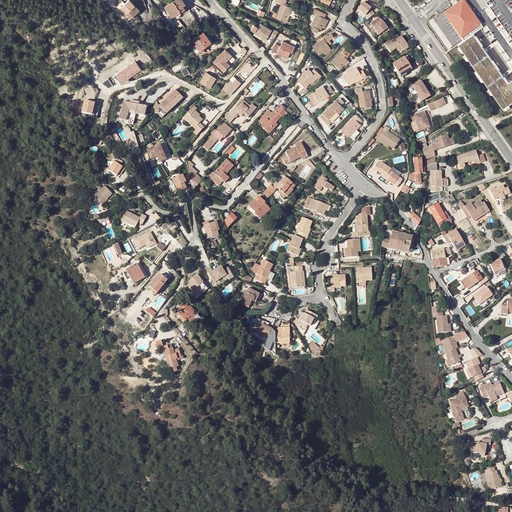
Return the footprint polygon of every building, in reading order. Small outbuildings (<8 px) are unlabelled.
[(138,10),(129,0),(127,0),(124,3),(120,6),(130,18),(138,10)] [(185,4),(182,0),(174,0),(165,6),(172,17),(185,9),(182,5),(185,4)] [(276,18),(285,22),(291,8),(285,5),(287,0),(286,0),(275,0),(276,1),(282,4),(276,18)] [(460,0),(444,10),(460,37),(482,24),(466,0),(460,0)] [(487,0),(511,40),(511,1),(511,0),(487,0)] [(372,21),(378,17),(376,14),(374,15),(373,14),(375,11),(368,5),(362,12),(370,18),(372,21)] [(293,9),(291,8),(285,22),(286,23),(293,9)] [(321,30),(322,28),(326,19),(324,18),(321,16),(322,12),(315,9),(313,12),(317,14),(311,25),(321,30)] [(191,23),(192,23),(195,21),(189,10),(184,13),(191,23)] [(373,27),(379,35),(383,33),(384,35),(390,31),(388,29),(380,18),(371,24),(372,25),(370,26),(372,28),(373,27)] [(254,25),(251,30),(255,32),(263,37),(262,38),(266,41),(269,35),(272,31),(261,23),(258,27),(254,25)] [(211,42),(203,32),(192,41),(199,51),(211,42)] [(398,51),(402,48),(407,44),(401,36),(400,37),(397,34),(384,44),(391,53),(396,48),(398,51)] [(280,46),(276,43),(272,51),(277,53),(288,58),(290,52),(291,50),(293,51),(296,45),(297,41),(292,38),(289,44),(283,41),(280,46)] [(322,52),(330,47),(328,45),(326,42),(324,39),(313,46),(318,55),(322,52)] [(511,96),(511,86),(481,42),(465,53),(492,90),(490,91),(500,105),(511,96)] [(348,60),(346,58),(344,56),(346,55),(348,56),(350,54),(345,48),(332,61),(340,69),(344,64),(348,60)] [(231,56),(225,50),(214,63),(224,72),(230,66),(226,62),(231,56)] [(405,58),(393,64),(399,75),(405,71),(406,73),(412,69),(405,58)] [(119,82),(141,70),(136,61),(114,73),(119,82)] [(350,85),(355,81),(363,76),(364,77),(367,75),(362,69),(359,71),(357,67),(343,76),(350,85)] [(317,76),(318,78),(319,78),(322,76),(314,68),(311,71),(309,69),(307,71),(303,74),(298,80),(305,87),(310,82),(317,76)] [(215,78),(206,73),(200,83),(209,88),(215,78)] [(233,76),(222,88),(229,95),(240,83),(233,76)] [(421,81),(413,86),(417,94),(425,89),(421,81)] [(329,95),(323,86),(308,96),(314,105),(317,103),(314,98),(315,97),(319,102),(329,95)] [(428,93),(425,89),(417,94),(422,102),(432,95),(430,92),(428,93)] [(184,98),(176,90),(168,97),(170,98),(168,100),(167,98),(159,105),(162,108),(165,106),(169,111),(184,98)] [(369,90),(358,92),(360,107),(363,107),(363,111),(372,109),(371,105),(372,105),(369,90)] [(440,99),(431,103),(434,109),(443,105),(440,99)] [(243,106),(245,103),(241,100),(229,114),(235,118),(238,114),(240,116),(242,114),(243,115),(248,119),(255,110),(250,106),(249,107),(247,110),(243,106)] [(97,113),(99,105),(81,101),(79,113),(92,116),(93,112),(97,113)] [(123,102),(119,121),(128,123),(130,113),(145,116),(146,107),(139,105),(139,103),(130,101),(129,103),(123,102)] [(344,109),(337,101),(320,116),(328,124),(331,121),(329,119),(337,112),(338,114),(344,109)] [(287,114),(284,112),(282,109),(283,108),(280,105),(271,114),(268,111),(258,122),(262,125),(260,126),(269,134),(277,125),(276,124),(282,117),(283,119),(287,114)] [(202,120),(198,116),(194,112),(195,110),(197,108),(194,106),(183,118),(188,123),(194,128),(192,131),(197,135),(208,123),(203,119),(202,120)] [(413,116),(411,117),(412,121),(414,121),(417,131),(428,128),(424,113),(413,115),(413,116)] [(361,120),(356,114),(343,127),(346,130),(348,132),(351,135),(361,125),(359,123),(361,120)] [(213,135),(202,146),(207,151),(218,139),(220,141),(222,139),(223,139),(231,131),(223,124),(217,131),(215,129),(211,133),(213,135)] [(385,126),(382,131),(376,139),(379,142),(380,140),(389,146),(394,149),(400,140),(387,131),(389,128),(385,126)] [(432,146),(423,149),(424,154),(425,154),(426,159),(435,155),(434,151),(451,145),(447,135),(435,139),(436,142),(431,144),(432,146)] [(287,156),(282,158),(285,165),(301,158),(302,159),(307,157),(301,142),(295,145),(296,148),(286,152),(287,156)] [(159,144),(147,150),(151,160),(158,157),(160,163),(167,160),(159,144)] [(476,150),(456,157),(460,168),(465,166),(464,164),(473,161),(474,163),(480,162),(478,156),(476,150)] [(414,159),(415,169),(420,168),(423,168),(422,158),(414,159)] [(427,170),(437,170),(436,158),(426,159),(427,170)] [(233,167),(226,160),(214,173),(222,181),(225,183),(229,178),(225,175),(233,167)] [(193,165),(189,161),(186,164),(193,190),(196,186),(199,183),(203,179),(196,173),(197,172),(192,167),(193,165)] [(383,175),(382,177),(388,181),(393,173),(390,171),(391,169),(384,164),(382,166),(378,162),(372,170),(377,173),(378,171),(381,173),(383,175)] [(125,171),(114,163),(108,172),(116,178),(118,176),(120,173),(123,174),(125,171)] [(214,173),(211,170),(209,172),(206,175),(218,186),(222,181),(214,173)] [(439,187),(442,187),(442,180),(441,171),(431,171),(432,191),(439,191),(439,187)] [(173,178),(179,192),(187,189),(186,188),(184,183),(183,181),(186,180),(183,174),(173,178)] [(322,176),(314,188),(319,191),(322,186),(327,190),(328,189),(331,191),(334,187),(325,182),(327,179),(322,176)] [(280,191),(286,196),(292,189),(295,186),(284,177),(279,183),(277,182),(274,186),(277,188),(280,191)] [(335,187),(336,185),(329,179),(327,181),(335,187)] [(508,187),(505,188),(503,184),(489,191),(493,200),(501,196),(501,197),(510,192),(508,187)] [(269,197),(270,197),(276,190),(273,187),(271,185),(265,191),(269,197)] [(405,185),(402,190),(407,194),(411,189),(405,185)] [(106,199),(107,200),(112,195),(104,187),(93,197),(100,204),(106,199)] [(264,216),(270,210),(272,208),(260,196),(259,197),(258,197),(249,207),(255,213),(254,214),(260,220),(264,216)] [(327,205),(307,198),(303,208),(323,216),(325,211),(327,205)] [(482,213),(484,216),(490,212),(484,203),(482,205),(480,201),(472,206),(471,204),(465,207),(463,204),(459,206),(467,219),(470,217),(471,218),(476,215),(477,216),(482,213)] [(429,210),(438,225),(447,220),(438,205),(429,210)] [(140,218),(126,211),(121,220),(135,227),(138,222),(143,225),(147,217),(142,214),(140,218)] [(408,216),(417,225),(422,220),(413,211),(408,216)] [(236,218),(235,218),(230,212),(224,219),(227,228),(236,218)] [(474,222),(484,216),(482,213),(477,216),(476,215),(471,218),(474,222)] [(159,219),(155,214),(151,218),(155,223),(159,219)] [(366,232),(367,216),(363,216),(357,216),(357,226),(356,231),(354,231),(351,231),(351,236),(361,237),(361,232),(366,232)] [(298,232),(296,237),(303,239),(306,241),(308,236),(306,235),(309,229),(312,222),(302,218),(296,231),(298,232)] [(209,225),(208,222),(203,223),(204,227),(200,228),(204,236),(207,236),(208,239),(218,236),(217,231),(214,223),(209,225)] [(464,244),(456,230),(444,237),(448,244),(451,242),(455,249),(464,244)] [(150,232),(134,241),(138,249),(146,245),(148,248),(156,244),(150,232)] [(396,242),(398,233),(392,232),(390,240),(383,239),(381,247),(394,250),(395,246),(392,245),(393,242),(396,242)] [(398,233),(396,242),(402,243),(400,252),(408,253),(412,237),(406,235),(402,234),(398,233)] [(296,237),(294,236),(290,247),(288,246),(287,252),(298,256),(302,246),(300,245),(303,239),(296,237)] [(357,240),(349,241),(350,249),(348,249),(345,249),(346,258),(358,257),(357,240)] [(118,243),(112,246),(117,256),(122,253),(118,243)] [(159,243),(156,247),(162,252),(165,248),(159,243)] [(447,266),(444,249),(439,250),(431,251),(434,268),(447,266)] [(494,273),(498,271),(504,268),(499,259),(490,264),(494,273)] [(273,265),(263,260),(257,274),(258,275),(255,280),(265,284),(267,279),(266,279),(269,272),(273,265)] [(144,278),(136,264),(126,270),(133,284),(144,278)] [(301,272),(303,272),(302,266),(295,267),(295,272),(290,273),(292,288),(302,287),(301,272)] [(227,277),(231,274),(228,268),(223,271),(221,267),(213,271),(210,267),(206,270),(214,283),(226,276),(227,277)] [(363,267),(356,267),(357,281),(365,281),(372,280),(371,268),(363,268),(363,267)] [(476,271),(475,272),(468,277),(466,278),(466,277),(462,280),(468,289),(482,279),(476,271)] [(196,299),(201,295),(196,289),(203,283),(204,283),(197,274),(192,279),(194,281),(187,287),(196,299)] [(167,281),(159,275),(149,287),(157,294),(167,281)] [(345,276),(331,276),(331,287),(346,287),(345,276)] [(478,287),(488,280),(486,277),(476,283),(478,287)] [(206,287),(203,283),(196,289),(201,295),(208,290),(206,287)] [(262,295),(248,289),(243,299),(242,298),(240,304),(249,308),(251,303),(250,302),(250,300),(252,301),(258,304),(262,295)] [(477,294),(464,303),(470,312),(483,302),(477,294)] [(507,313),(511,313),(511,300),(508,300),(507,306),(502,306),(501,314),(507,315),(507,313)] [(200,319),(197,315),(195,316),(184,302),(179,307),(183,312),(182,313),(180,311),(174,315),(177,318),(178,318),(183,324),(188,320),(193,326),(200,319)] [(145,312),(154,318),(157,313),(149,307),(145,312)] [(447,328),(446,320),(445,312),(441,312),(441,308),(432,309),(432,313),(435,313),(437,329),(447,328)] [(312,322),(315,315),(307,310),(305,314),(304,313),(300,320),(301,321),(299,325),(306,328),(308,324),(310,326),(312,322)] [(267,338),(271,328),(256,322),(252,331),(267,338)] [(276,330),(271,328),(267,338),(266,341),(263,347),(270,350),(274,341),(276,342),(276,331),(276,330)] [(445,341),(448,347),(456,344),(458,343),(456,337),(466,334),(461,328),(454,331),(443,335),(444,338),(445,341)] [(291,331),(276,330),(276,331),(276,342),(290,342),(291,331)] [(177,356),(180,354),(178,348),(173,350),(172,347),(168,348),(167,345),(163,346),(161,340),(156,342),(158,348),(159,347),(161,347),(164,353),(171,373),(177,371),(176,367),(178,366),(176,361),(175,358),(177,358),(177,356)] [(324,349),(321,345),(317,347),(314,342),(309,345),(313,354),(324,349)] [(448,347),(446,348),(448,354),(451,361),(461,357),(459,353),(456,344),(448,347)] [(481,364),(477,365),(476,366),(474,362),(476,362),(477,361),(474,355),(463,360),(465,365),(467,370),(469,370),(471,373),(473,378),(480,375),(478,370),(483,368),(481,364)] [(467,370),(465,365),(463,367),(466,375),(471,373),(469,370),(467,370)] [(480,384),(475,385),(479,395),(483,393),(485,397),(492,394),(492,392),(493,392),(494,393),(499,391),(495,380),(481,386),(480,384)] [(462,415),(460,408),(458,408),(457,406),(459,405),(466,403),(463,393),(448,398),(454,417),(462,415)] [(491,438),(482,436),(481,443),(475,442),(474,446),(469,446),(470,451),(474,450),(479,451),(479,453),(484,454),(486,443),(490,444),(491,438)] [(494,465),(484,468),(485,471),(486,471),(489,478),(486,479),(489,487),(501,483),(496,468),(495,468),(494,465)] [(448,499),(449,511),(457,510),(456,498),(448,499)]
